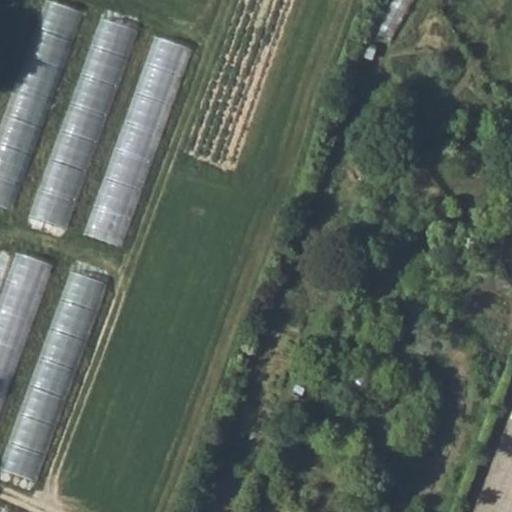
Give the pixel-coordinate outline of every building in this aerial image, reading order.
[(55,0),(48,0),(0,147),(0,202),(16,208),(82,9),(55,0)] [(393,0),(378,31),(395,39),(413,0),(393,0)] [(72,227),(136,26),(100,15),(35,215),(72,227)] [(127,245),(188,44),(154,34),(93,235),(127,245)] [(0,321),(0,415),(47,259),(18,251),(2,304),(15,307),(10,325),(0,321)] [(45,479),(101,278),(66,268),(9,470),(45,479)]
